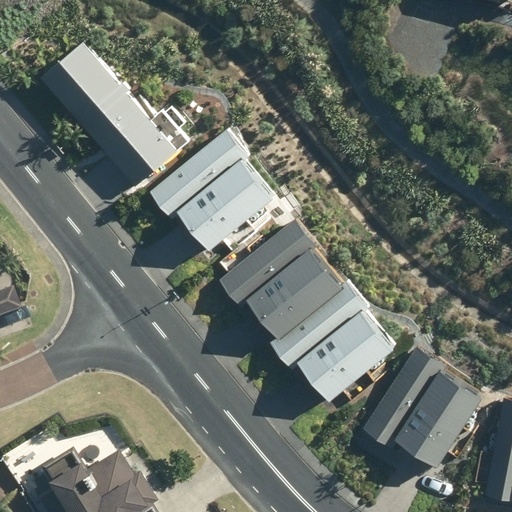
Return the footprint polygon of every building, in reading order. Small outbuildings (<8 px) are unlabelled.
[(152,108),(85,26),(40,62),(135,176),(191,130),(164,98),(152,108)] [(249,147),(227,121),(144,190),(169,219),(178,211),(208,246),(273,192),(241,154),(249,147)] [(313,227),(288,200),(207,274),(238,308),(248,299),(276,330),(340,271),(305,234),(313,227)] [(366,285),(351,268),(269,342),(288,362),(297,354),(330,390),(392,334),(356,294),(366,285)] [(0,283),(0,305),(20,298),(12,279),(0,283)] [(445,348),(423,332),(359,426),(385,444),(395,428),(439,458),(488,385),(442,354),(445,348)] [(511,386),(502,385),(479,491),(511,498),(511,386)] [(161,511),(152,498),(158,494),(141,467),(135,471),(119,447),(88,467),(81,456),(50,475),(56,485),(41,495),(49,507),(42,510),(43,511),(161,511)]
